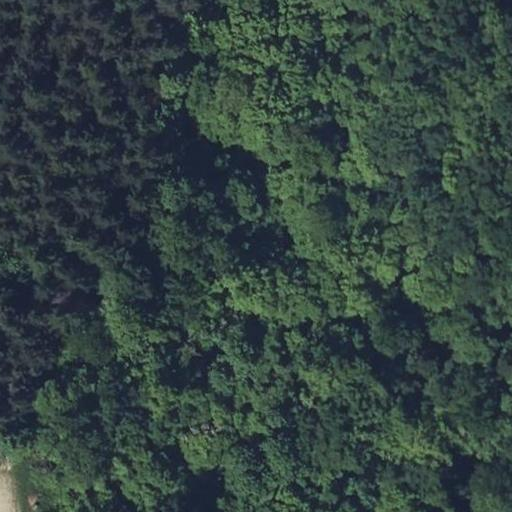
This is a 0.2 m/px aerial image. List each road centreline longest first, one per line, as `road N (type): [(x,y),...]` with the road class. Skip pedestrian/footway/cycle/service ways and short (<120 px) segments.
road 1 (track): [(0,242),(29,0)]
road 2 (track): [(9,492),(20,440),(0,316)]
